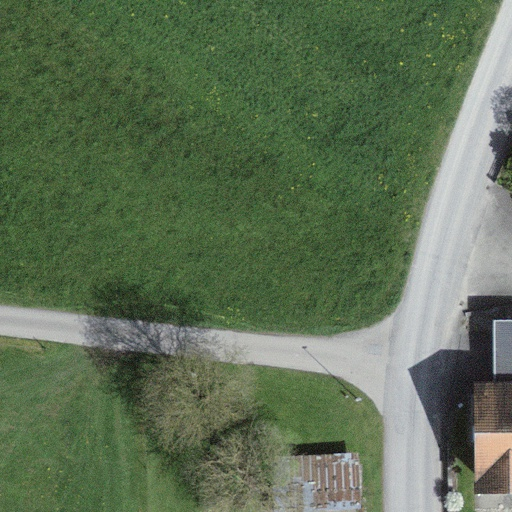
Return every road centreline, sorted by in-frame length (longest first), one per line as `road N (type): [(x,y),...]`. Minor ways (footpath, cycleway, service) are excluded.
road 1 (track): [(0,320),(421,367)]
road 2 (residential): [(453,209),(421,367),(415,511)]
road 3 (residential): [(511,51),(453,209)]
